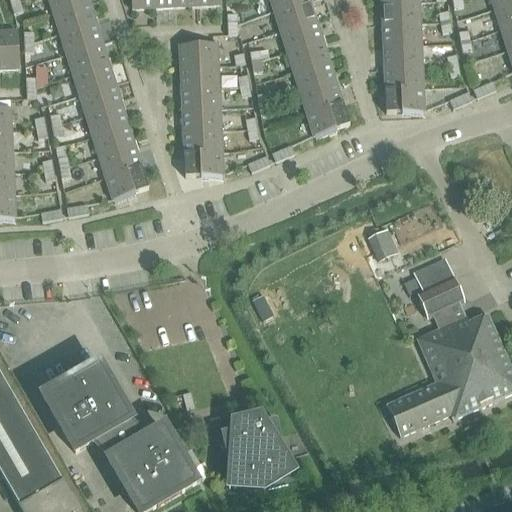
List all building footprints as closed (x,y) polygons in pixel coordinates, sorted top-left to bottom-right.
[(48,0),(53,16),(90,4),(88,0),(48,0)] [(131,0),(132,11),(155,10),(154,0),(131,0)] [(154,0),(155,10),(176,10),(175,0),(154,0)] [(175,0),(176,10),(198,9),(197,0),(175,0)] [(220,8),(220,0),(197,0),(198,9),(220,8)] [(269,0),(274,14),(310,2),(309,0),(269,0)] [(455,11),(464,10),(462,0),(458,0),(453,1),(455,11)] [(511,0),(490,0),(494,12),(511,5),(511,0)] [(317,23),(310,2),(274,14),(280,34),(317,23)] [(14,17),(23,14),(20,4),(11,7),(14,17)] [(53,16),(60,36),(96,25),(90,4),(53,16)] [(381,6),(382,28),(420,26),(419,5),(381,6)] [(511,28),(511,5),(494,12),(501,32),(511,28)] [(449,14),(440,15),(441,25),(451,24),(449,14)] [(236,16),(227,16),(227,27),(237,26),(236,16)] [(323,43),(317,23),(280,34),(287,55),(323,43)] [(443,36),(453,34),(451,24),(441,25),(443,36)] [(103,45),(96,25),(60,36),(66,57),(103,45)] [(227,27),(228,37),(237,37),(237,26),(227,27)] [(382,28),(383,50),(421,48),(420,26),(382,28)] [(511,28),(501,32),(507,53),(511,51),(511,28)] [(468,32),(459,34),(461,44),(470,42),(468,32)] [(0,72),(19,72),(18,33),(0,33),(0,72)] [(33,34),(24,34),(24,45),(34,44),(33,34)] [(462,54),(472,52),(470,42),(461,44),(462,54)] [(287,55),(293,75),(330,64),(323,43),(287,55)] [(24,55),(34,55),(34,44),(24,45),(24,55)] [(109,66),(103,45),(66,57),(73,77),(109,66)] [(179,47),(180,70),(219,68),(218,46),(179,47)] [(383,50),(384,71),(422,69),(421,48),(383,50)] [(261,63),(259,53),(250,55),(251,65),(261,63)] [(234,57),(236,68),(246,66),(244,56),(234,57)] [(457,56),(447,58),(449,68),(459,66),(457,56)] [(253,75),(263,73),(261,63),(251,65),(253,75)] [(337,84),(330,64),(293,75),(300,96),(337,84)] [(73,77),(79,98),(116,86),(109,66),(73,77)] [(451,78),(460,76),(459,66),(449,68),(451,78)] [(180,70),(181,91),(220,90),(219,68),(180,70)] [(384,71),(385,93),(423,91),(422,69),(384,71)] [(248,77),(238,79),(240,89),(250,88),(248,77)] [(36,90),(35,80),(26,80),(26,90),(36,90)] [(300,96),(306,117),(343,105),(337,84),(300,96)] [(487,97),(496,92),(492,84),(483,88),(487,97)] [(122,107),(116,86),(79,98),(86,119),(122,107)] [(242,99),(251,98),(250,88),(240,89),(242,99)] [(473,92),(477,101),(487,97),(483,88),(473,92)] [(26,101),(36,100),(36,90),(26,90),(26,101)] [(221,112),(220,90),(181,91),(182,113),(221,112)] [(424,114),(423,91),(385,93),(386,115),(424,114)] [(462,107),(472,103),(468,94),(459,99),(462,107)] [(267,96),(257,98),(259,108),(269,106),(267,96)] [(449,103),(453,112),(462,107),(459,99),(449,103)] [(350,127),(343,105),(306,117),(313,138),(350,127)] [(261,118),(271,116),(269,106),(259,108),(261,118)] [(129,127),(122,107),(86,119),(92,139),(129,127)] [(0,110),(0,132),(12,133),(11,110),(0,110)] [(182,113),(183,135),(222,133),(221,112),(182,113)] [(59,116),(50,118),(52,128),(61,127),(59,116)] [(46,129),(44,119),(34,121),(36,131),(46,129)] [(255,120),(246,122),(247,132),(257,130),(255,120)] [(54,138),(63,137),(61,127),(52,128),(54,138)] [(135,148),(129,127),(92,139),(99,160),(135,148)] [(38,141),(48,140),(46,129),(36,131),(38,141)] [(249,142),(259,140),(257,130),(247,132),(249,142)] [(0,132),(0,154),(13,154),(12,133),(0,132)] [(183,135),(184,156),(223,155),(222,133),(183,135)] [(285,160),(295,156),(291,147),(281,152),(285,160)] [(135,148),(99,160),(105,180),(142,169),(135,148)] [(272,156),(276,165),(285,160),(281,152),(272,156)] [(0,176),(14,176),(13,154),(0,154),(0,176)] [(223,155),(184,156),(185,179),(223,177),(223,155)] [(261,171),(271,167),(267,158),(257,162),(261,171)] [(67,159),(58,161),(60,171),(69,169),(67,159)] [(54,172),(52,162),(42,164),(44,174),(54,172)] [(248,167),(251,175),(261,171),(257,162),(248,167)] [(61,181),(71,180),(69,169),(60,171),(61,181)] [(142,169),(105,180),(112,202),(149,190),(142,169)] [(46,184),(56,182),(54,172),(44,174),(46,184)] [(0,197),(15,197),(14,176),(0,176),(0,197)] [(0,220),(15,220),(15,197),(0,197),(0,220)] [(79,218),(89,216),(87,207),(77,209),(79,218)] [(67,211),(68,220),(79,218),(77,209),(67,211)] [(52,223),(63,221),(61,212),(51,213),(52,223)] [(41,215),(42,225),(52,223),(51,213),(41,215)] [(383,238),(370,244),(378,263),(391,256),(383,238)] [(511,370),(488,315),(469,324),(467,319),(454,325),(448,311),(464,304),(444,261),(414,274),(422,293),(417,295),(428,320),(433,318),(438,331),(417,341),(436,385),(386,407),(400,439),(451,416),(452,420),(453,422),(455,421),(480,410),(485,408),(495,404),(495,403),(511,395),(511,370)] [(263,298),(252,303),(263,324),(274,318),(263,298)] [(43,399),(52,415),(51,416),(65,440),(66,439),(75,455),(91,446),(92,447),(94,446),(111,462),(109,463),(118,478),(116,479),(130,504),(132,503),(137,511),(151,511),(157,509),(158,511),(182,497),(181,495),(197,486),(164,430),(149,439),(148,438),(146,439),(129,424),(131,423),(122,407),(124,406),(109,382),(108,383),(99,367),(83,376),(82,375),(58,389),(59,390),(43,399)] [(0,473),(22,511),(78,511),(0,375),(0,473)] [(290,477),(276,421),(264,424),(263,420),(231,428),(232,432),(220,435),(234,491),(290,477)]
